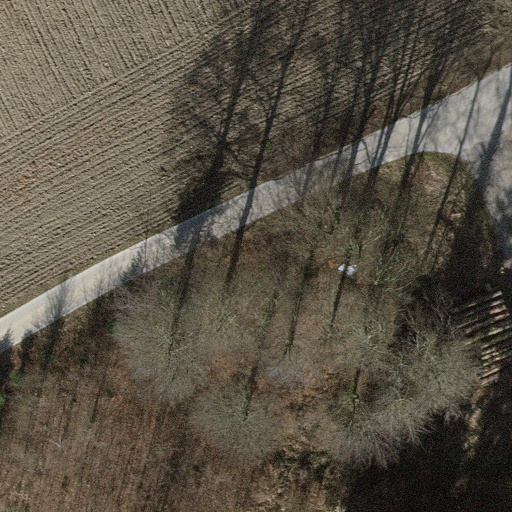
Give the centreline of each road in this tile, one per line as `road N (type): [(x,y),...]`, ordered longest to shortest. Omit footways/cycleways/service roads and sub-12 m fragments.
road 1 (track): [(511,76),(0,337)]
road 2 (track): [(452,107),(511,253)]
